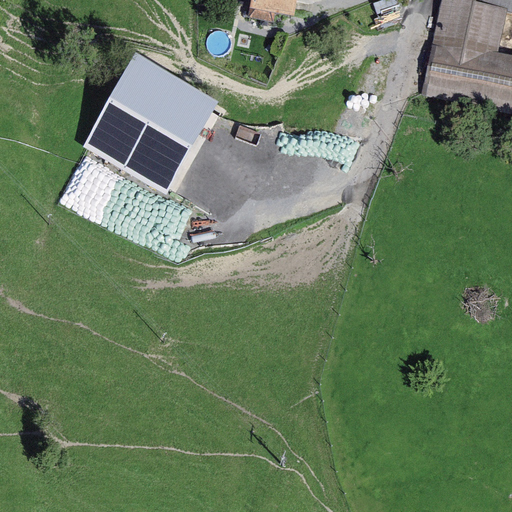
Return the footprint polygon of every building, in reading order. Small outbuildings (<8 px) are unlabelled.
[(239,0),(237,11),(294,23),(299,0),(239,0)] [(511,58),(505,57),(511,27),(511,10),(478,2),(478,0),(444,0),(440,19),(450,21),(435,84),(511,103),(511,58)] [(511,0),(478,0),(478,2),(511,10),(511,0)] [(174,159),(186,136),(150,116),(137,139),(174,159)] [(125,136),(104,179),(153,203),(174,159),(125,136)]
